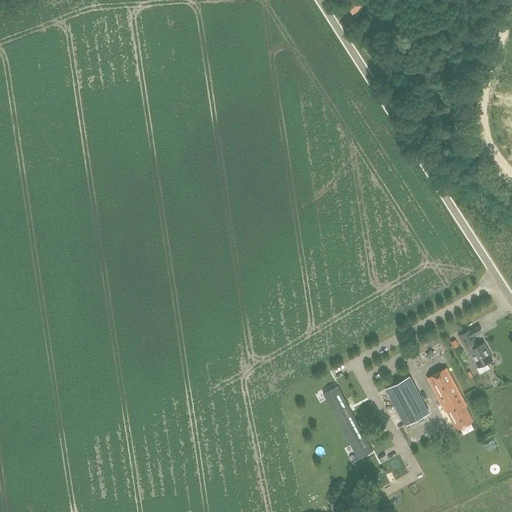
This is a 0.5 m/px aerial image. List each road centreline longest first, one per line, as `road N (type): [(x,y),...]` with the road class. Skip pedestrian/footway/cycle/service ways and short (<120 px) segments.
road 1 (unclassified): [(511,298),(320,0)]
road 2 (track): [(511,12),(481,108),(486,140),(511,173)]
